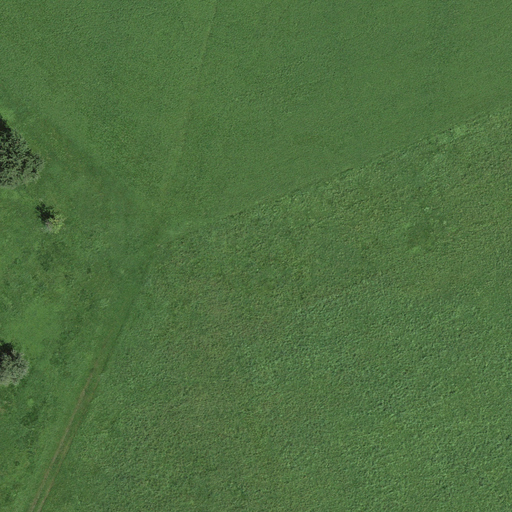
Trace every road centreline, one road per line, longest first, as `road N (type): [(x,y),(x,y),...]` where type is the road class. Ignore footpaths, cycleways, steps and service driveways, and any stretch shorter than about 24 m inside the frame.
road 1 (track): [(345,248),(258,283),(224,337),(256,452),(284,511)]
road 2 (track): [(161,228),(40,511)]
